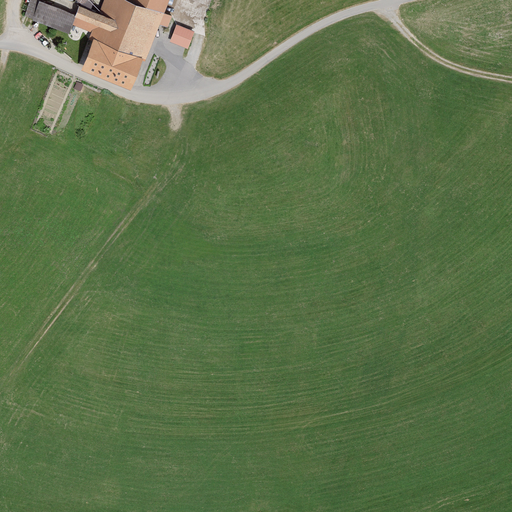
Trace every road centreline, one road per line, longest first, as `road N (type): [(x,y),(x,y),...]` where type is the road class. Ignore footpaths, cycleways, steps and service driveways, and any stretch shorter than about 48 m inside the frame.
road 1 (unclassified): [(400,0),(334,19),(228,84),(181,98),(129,94),(0,45)]
road 2 (track): [(384,3),(446,64),(511,80)]
